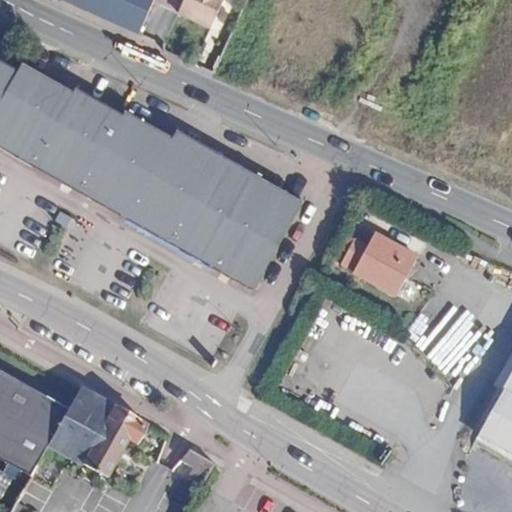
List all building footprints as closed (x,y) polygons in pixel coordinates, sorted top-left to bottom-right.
[(51,0),(50,4),(128,42),(145,0),(51,0)] [(210,32),(224,0),(184,0),(177,16),(210,32)] [(172,139),(124,112),(122,116),(76,89),(73,94),(22,65),(17,73),(0,63),(0,145),(253,287),(301,202),(176,133),(172,139)] [(417,256),(375,233),(368,246),(354,239),(341,264),(396,295),(417,256)] [(507,308),(511,299),(511,295),(484,281),(478,293),(507,308)] [(401,331),(422,356),(405,370),(429,398),(485,351),(439,298),(401,331)] [(49,445),(70,409),(0,370),(0,458),(31,477),(37,466),(49,445)] [(511,405),(511,374),(499,398),(511,405)] [(147,427),(81,389),(70,409),(49,445),(108,479),(130,440),(138,444),(147,427)] [(511,405),(499,398),(478,435),(511,454),(511,405)] [(199,484),(212,463),(186,449),(177,460),(190,467),(185,476),(199,484)]
